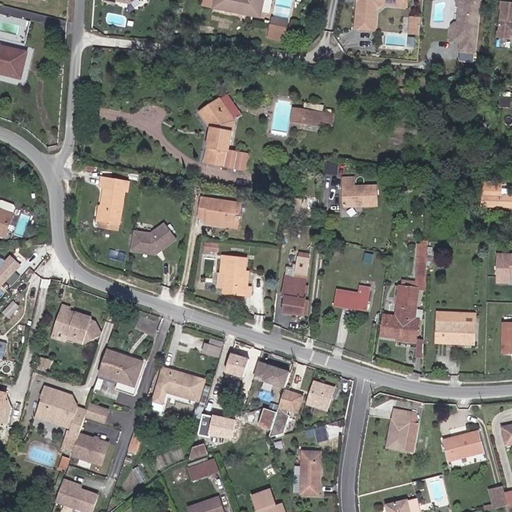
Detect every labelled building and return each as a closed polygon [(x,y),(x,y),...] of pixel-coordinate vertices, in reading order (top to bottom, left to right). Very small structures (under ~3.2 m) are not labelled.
[(205,0),(204,5),(261,16),(263,0),(205,0)] [(374,4),(378,1),(379,3),(406,5),(406,0),(356,0),(357,1),(355,3),(355,5),(356,7),(355,27),(374,29),(375,6),(374,4)] [(473,51),(478,0),(456,0),(456,2),(459,3),(457,22),(457,25),(454,25),(452,39),(460,40),(459,49),(473,51)] [(511,0),(501,0),(497,36),(511,37),(511,29),(511,0)] [(419,32),(420,18),(410,17),(409,32),(419,32)] [(292,21),(278,19),(279,25),(291,27),(292,21)] [(452,39),(454,25),(457,25),(457,22),(454,21),(450,25),(449,39),(452,39)] [(273,23),(271,40),(280,41),(279,25),(273,23)] [(279,25),(280,41),(288,42),(291,27),(279,25)] [(0,74),(14,78),(17,63),(26,65),(29,52),(0,46),(0,74)] [(14,78),(24,80),(26,65),(17,63),(14,78)] [(506,106),(507,96),(497,95),(496,105),(506,106)] [(202,113),(213,131),(207,166),(248,172),(250,156),(231,153),(235,124),(243,117),(228,96),(202,113)] [(304,110),(292,109),(291,122),(302,124),(304,110)] [(304,110),(302,124),(332,128),(334,114),(304,110)] [(355,186),(355,177),(343,177),(343,207),(378,207),(377,185),(355,186)] [(101,188),(94,221),(114,225),(120,192),(123,193),(125,183),(99,178),(97,187),(101,188)] [(481,207),(511,207),(511,196),(501,197),(500,187),(481,187),(481,207)] [(0,196),(0,204),(13,210),(15,203),(14,200),(2,195),(0,196)] [(318,215),(319,199),(312,198),(310,214),(318,215)] [(238,223),(241,205),(200,199),(198,216),(206,217),(205,221),(222,224),(223,221),(238,223)] [(0,230),(4,232),(13,210),(0,204),(0,230)] [(93,229),(112,233),(114,225),(94,221),(93,229)] [(221,227),(237,229),(238,223),(223,221),(222,224),(221,227)] [(149,233),(131,231),(129,250),(154,252),(154,250),(157,248),(159,248),(173,237),(162,223),(149,233)] [(218,252),(219,244),(206,243),(205,250),(218,252)] [(4,256),(0,253),(0,279),(1,281),(8,275),(7,274),(8,272),(11,272),(21,262),(12,253),(7,258),(4,256)] [(511,253),(495,253),(494,284),(510,284),(510,279),(511,278),(511,253)] [(305,297),(310,256),(298,254),(297,264),(294,264),(294,268),(288,267),(285,295),(288,295),(286,310),(306,312),(307,297),(305,297)] [(249,260),(227,258),(224,275),(227,276),(227,277),(225,290),(225,295),(251,298),(252,290),(248,290),(249,280),(247,276),(249,260)] [(225,290),(227,277),(221,276),(219,289),(225,290)] [(410,309),(412,289),(418,289),(419,281),(409,279),(408,283),(403,282),(399,309),(410,309)] [(344,297),(358,300),(357,306),(369,308),(373,286),(362,285),(361,292),(336,288),(333,301),(342,303),(344,297)] [(412,289),(410,309),(399,309),(398,317),(387,315),(384,333),(416,338),(419,319),(413,318),(418,289),(412,289)] [(344,297),(342,303),(357,306),(358,300),(344,297)] [(0,313),(5,318),(14,306),(9,301),(0,311),(0,313)] [(98,344),(102,331),(96,319),(92,318),(93,315),(76,310),(75,312),(70,311),(71,305),(63,302),(55,327),(63,324),(66,330),(69,331),(86,336),(92,333),(93,336),(98,344)] [(53,333),(67,338),(68,335),(69,331),(66,330),(63,324),(55,327),(53,333)] [(478,325),(436,324),(436,345),(477,346),(478,325)] [(511,324),(501,325),(502,355),(511,354),(511,324)] [(86,336),(69,331),(68,335),(86,340),(93,336),(92,333),(86,336)] [(220,355),(224,341),(212,337),(208,352),(220,355)] [(141,359),(107,348),(99,372),(115,377),(128,381),(127,384),(133,386),(138,370),(141,359)] [(245,374),(250,356),(232,351),(227,369),(245,374)] [(270,355),(268,361),(282,366),(285,360),(270,355)] [(144,372),(148,361),(141,359),(138,370),(144,372)] [(291,371),(259,361),(256,372),(266,375),(265,378),(287,385),(291,371)] [(165,363),(154,396),(162,399),(166,387),(200,397),(207,375),(165,363)] [(127,384),(128,381),(115,377),(112,386),(131,392),(133,386),(127,384)] [(330,408),(337,385),(315,379),(308,402),(330,408)] [(72,391),(45,382),(41,393),(42,394),(37,412),(72,423),(65,443),(75,446),(84,418),(88,406),(75,402),(73,398),(72,391)] [(0,418),(3,419),(8,393),(0,391),(0,418)] [(303,396),(285,391),(279,410),(274,428),(272,436),(282,433),(284,427),(286,428),(290,413),(288,412),(289,409),(299,413),(303,396)] [(105,425),(110,410),(89,403),(88,406),(84,418),(105,425)] [(279,410),(266,406),(260,424),(274,428),(279,410)] [(382,445),(408,450),(413,422),(411,412),(389,407),(382,445)] [(236,437),(237,430),(232,429),(234,424),(216,419),(217,416),(206,414),(200,432),(211,436),(212,432),(236,437)] [(147,417),(141,415),(131,445),(138,447),(147,417)] [(342,435),(339,423),(315,428),(318,440),(342,435)] [(511,424),(499,427),(504,446),(511,444),(511,424)] [(455,457),(457,463),(486,454),(479,432),(443,443),(448,459),(455,457)] [(102,467),(110,443),(80,433),(72,458),(102,467)] [(194,447),(191,459),(204,455),(204,449),(194,447)] [(323,452),(305,450),(300,489),(317,491),(323,452)] [(455,457),(448,459),(450,465),(457,463),(455,457)] [(214,461),(188,471),(192,483),(219,474),(214,461)] [(78,511),(93,511),(99,495),(81,490),(83,485),(63,478),(55,505),(78,511)] [(508,508),(504,495),(502,489),(489,492),(492,508),(493,511),(508,508)] [(271,491),(254,497),(259,511),(284,511),(282,505),(277,507),(271,491)] [(224,511),(219,498),(186,510),(187,511),(224,511)] [(417,511),(414,500),(405,503),(407,511),(417,511)] [(407,511),(405,503),(385,508),(386,511),(407,511)]
